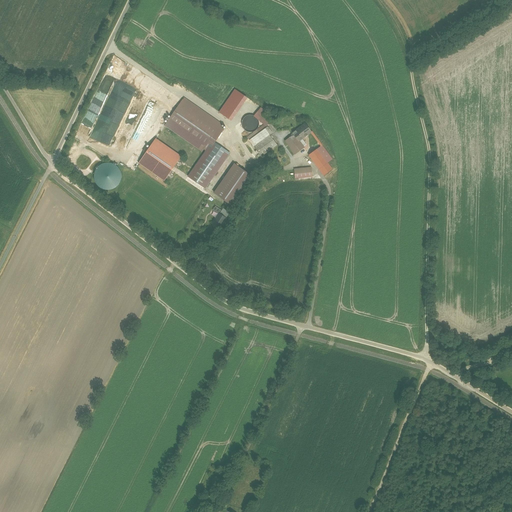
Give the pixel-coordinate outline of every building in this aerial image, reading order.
[(130,83),(132,80),(156,94),(157,92),(141,82),(132,77),(135,72),(126,67),(122,74),(128,78),(126,81),(130,83)] [(220,111),(219,112),(231,120),(246,97),(235,90),(220,111)] [(143,105),(148,107),(151,98),(139,94),(137,100),(144,102),(143,105)] [(166,124),(206,151),(212,141),(222,127),(205,114),(183,100),(166,124)] [(271,122),(259,112),(255,116),(259,119),(267,126),(271,122)] [(260,123),(259,119),(255,116),(254,115),(250,115),(247,116),(245,118),(243,121),(243,124),(244,127),(246,130),(249,131),(252,132),(255,131),(258,129),(259,126),(260,123)] [(299,133),(303,139),(312,132),(306,123),(296,130),(299,133)] [(254,148),(271,135),(274,133),(269,126),(249,141),(254,148)] [(296,135),(303,145),(306,143),(303,139),(299,133),(296,135)] [(295,134),(285,142),(295,155),(305,148),(303,145),(296,135),(295,134)] [(254,148),(262,157),(278,145),(271,135),(254,148)] [(141,163),(166,180),(182,156),(158,138),(141,163)] [(188,176),(207,189),(231,154),(212,141),(206,151),(188,176)] [(323,146),(309,156),(319,169),(328,163),(333,159),(323,146)] [(107,163),(103,165),(100,170),(99,177),(101,184),(107,187),(113,189),(119,187),(123,182),(125,176),(123,169),(121,166),(116,164),(111,162),(107,163)] [(254,176),(235,163),(214,193),(220,198),(233,207),(254,176)] [(333,169),(328,163),(319,169),(323,176),(333,169)] [(313,177),(311,167),(294,169),(295,174),(295,179),(313,177)] [(219,213),(212,224),(221,230),(227,219),(221,215),(219,213)]
